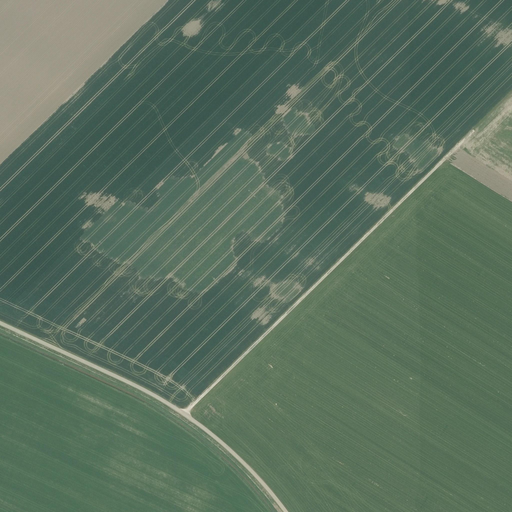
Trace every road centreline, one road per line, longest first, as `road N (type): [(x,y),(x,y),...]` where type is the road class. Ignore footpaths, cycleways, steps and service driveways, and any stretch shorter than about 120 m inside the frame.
road 1 (unclassified): [(184,414),(473,131)]
road 2 (unclassified): [(184,414),(0,323)]
road 3 (unclassified): [(285,511),(230,450),(184,414)]
